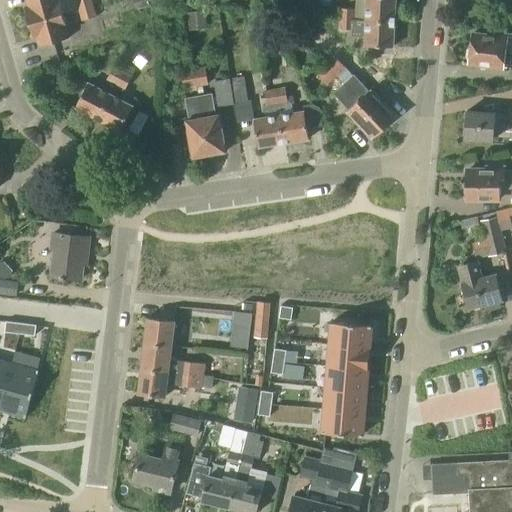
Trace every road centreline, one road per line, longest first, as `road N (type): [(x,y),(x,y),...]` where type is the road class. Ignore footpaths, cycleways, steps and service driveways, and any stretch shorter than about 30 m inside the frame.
road 1 (residential): [(94,511),(129,205)]
road 2 (residential): [(129,205),(419,163)]
road 3 (residential): [(0,52),(15,107),(129,205)]
road 4 (residential): [(408,361),(419,163)]
road 5 (residential): [(419,163),(433,0)]
road 6 (residential): [(387,511),(408,361)]
